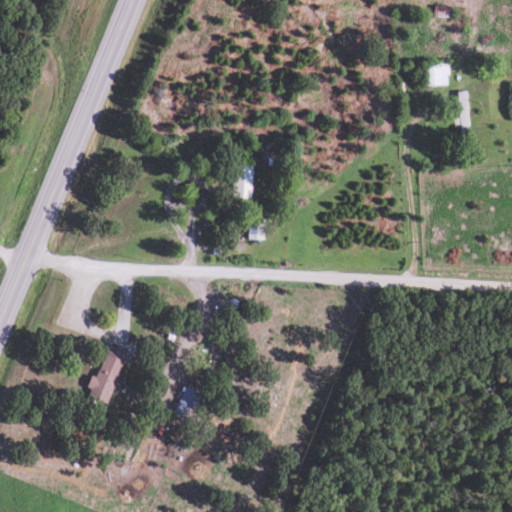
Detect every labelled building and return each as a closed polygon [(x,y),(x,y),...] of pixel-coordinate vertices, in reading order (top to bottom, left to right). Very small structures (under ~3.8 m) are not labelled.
[(446,8),(434,7),(433,16),(445,18),(446,8)] [(421,87),(446,86),(445,64),(420,65),(421,87)] [(456,92),(456,136),(466,136),(466,92),(456,92)] [(228,201),(249,201),(249,162),(228,162),(228,201)] [(261,221),(245,221),(245,241),(261,241),(261,221)] [(84,399),(105,405),(123,348),(102,341),(84,399)] [(239,397),(271,408),(277,389),(245,379),(239,397)] [(169,415),(188,425),(202,396),(183,387),(169,415)]
